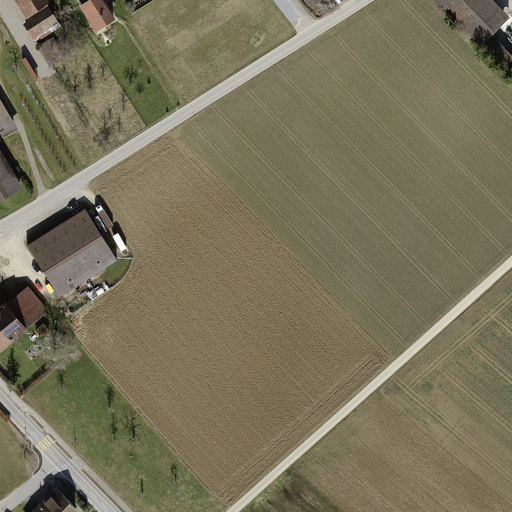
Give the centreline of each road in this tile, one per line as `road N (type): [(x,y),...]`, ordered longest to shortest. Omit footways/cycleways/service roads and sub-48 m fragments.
road 1 (residential): [(0,227),(365,0)]
road 2 (unclassified): [(233,511),(511,261)]
road 3 (secondary): [(110,511),(0,394)]
